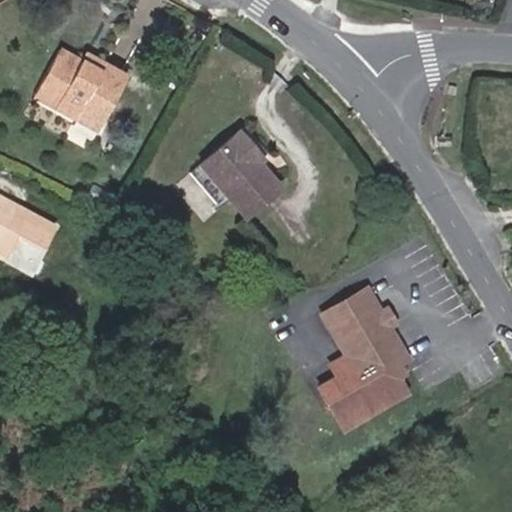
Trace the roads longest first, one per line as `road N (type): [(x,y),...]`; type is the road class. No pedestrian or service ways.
road 1 (tertiary): [(350,78),(413,160),(511,320)]
road 2 (tertiary): [(350,78),(391,58),(453,47),(511,54)]
road 3 (tertiary): [(255,0),(350,78)]
